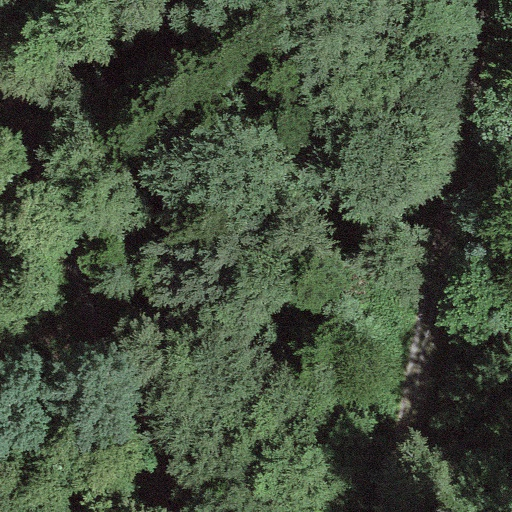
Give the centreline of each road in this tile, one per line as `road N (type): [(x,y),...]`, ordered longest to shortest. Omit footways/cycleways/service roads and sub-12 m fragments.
road 1 (track): [(485,0),(393,511)]
road 2 (track): [(173,511),(0,55)]
